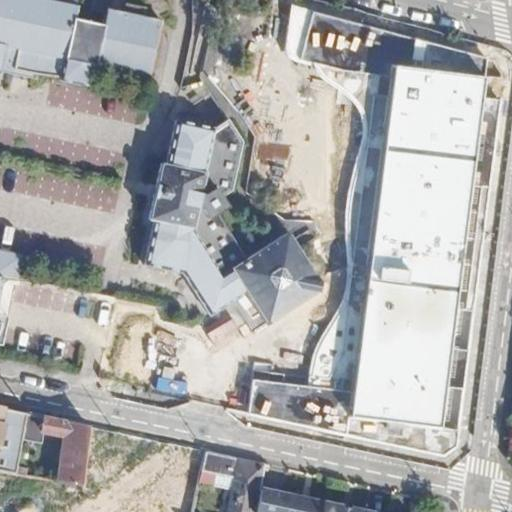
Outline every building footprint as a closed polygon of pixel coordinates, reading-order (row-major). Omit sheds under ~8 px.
[(0,0),(0,74),(5,75),(8,64),(48,74),(53,57),(68,60),(78,22),(81,10),(41,0),(0,0)] [(134,18),(151,22),(153,13),(130,8),(128,16),(134,18)] [(78,22),(68,60),(81,64),(79,73),(98,77),(100,68),(154,81),(166,26),(151,22),(134,18),(128,16),(112,12),(108,30),(78,22)] [(433,59),(431,71),(450,74),(452,62),(433,59)] [(450,74),(431,71),(395,66),(365,289),(348,415),(441,429),(488,80),(482,79),(471,77),(450,74)] [(229,276),(250,260),(223,218),(231,211),(225,201),(237,191),(247,143),(231,119),(218,129),(180,120),(171,165),(164,164),(157,193),(151,219),(157,220),(148,263),(187,272),(214,313),(243,294),(229,276)] [(229,276),(243,294),(257,317),(264,314),(267,319),(273,315),(276,319),(321,288),(324,281),(294,234),(290,236),(289,234),(250,260),(229,276)] [(0,275),(20,279),(23,255),(0,249),(0,275)] [(244,326),(210,343),(222,367),(256,350),(244,326)] [(25,430),(28,415),(0,408),(0,472),(16,476),(22,446),(25,430)] [(81,490),(90,428),(48,419),(28,415),(25,430),(22,446),(37,449),(39,439),(43,440),(44,434),(64,438),(58,485),(81,490)] [(117,434),(90,428),(81,490),(78,511),(101,511),(109,453),(115,453),(117,434)] [(268,466),(205,452),(198,483),(211,486),(214,474),(231,479),(223,511),(257,511),(262,491),(268,466)] [(0,511),(42,511),(49,483),(0,474),(0,511)] [(78,511),(81,490),(58,485),(54,511),(78,511)] [(357,511),(262,491),(257,511),(357,511)]
